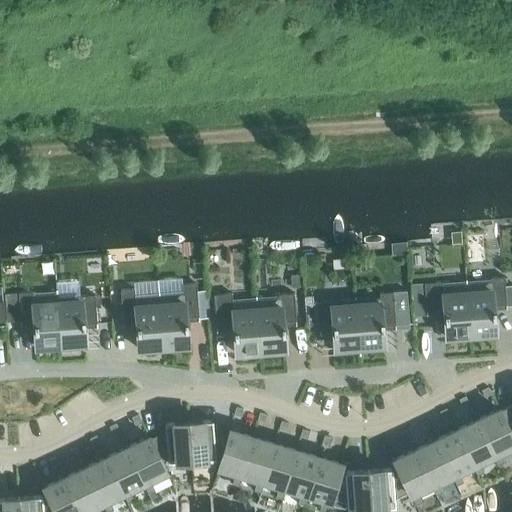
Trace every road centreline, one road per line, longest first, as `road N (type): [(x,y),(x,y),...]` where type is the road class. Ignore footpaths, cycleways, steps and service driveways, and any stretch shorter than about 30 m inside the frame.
road 1 (residential): [(511,368),(383,424),(329,424),(259,400),(193,391),(117,409),(41,449),(0,454)]
road 2 (unknown): [(0,158),(511,117)]
